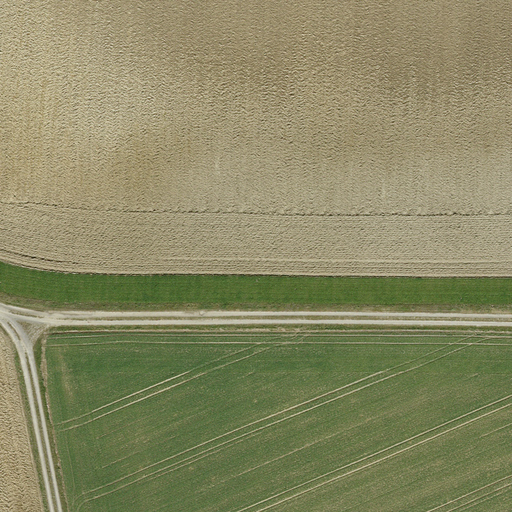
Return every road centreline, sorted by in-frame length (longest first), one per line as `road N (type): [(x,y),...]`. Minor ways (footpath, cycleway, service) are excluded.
road 1 (track): [(0,312),(511,320)]
road 2 (track): [(55,511),(16,318)]
